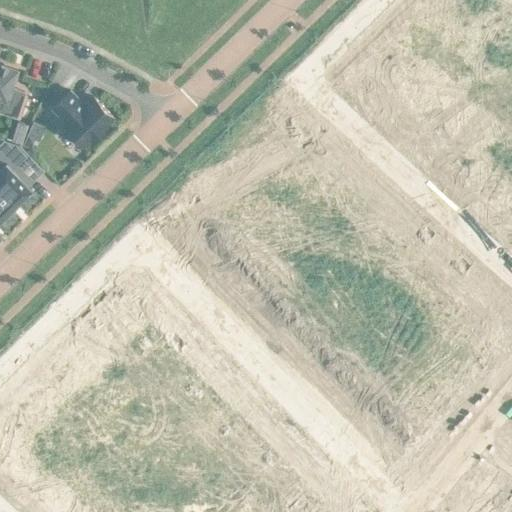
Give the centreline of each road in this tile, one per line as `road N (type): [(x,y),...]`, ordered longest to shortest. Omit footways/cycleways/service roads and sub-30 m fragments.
road 1 (residential): [(511,379),(405,511),(146,247),(0,381)]
road 2 (residential): [(402,0),(311,88),(511,276)]
road 3 (residential): [(0,276),(165,115)]
road 4 (residential): [(0,26),(63,47),(165,115)]
road 5 (residential): [(165,115),(281,0)]
